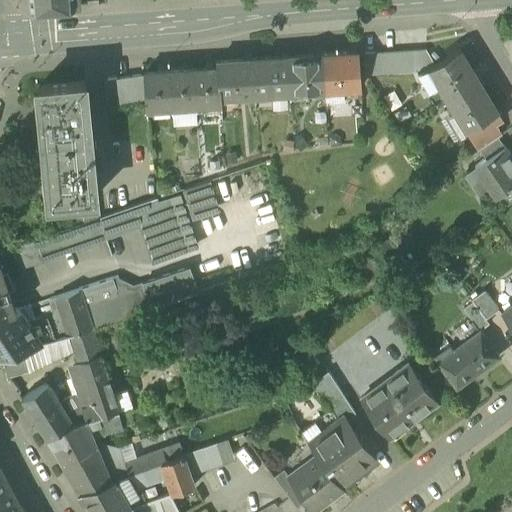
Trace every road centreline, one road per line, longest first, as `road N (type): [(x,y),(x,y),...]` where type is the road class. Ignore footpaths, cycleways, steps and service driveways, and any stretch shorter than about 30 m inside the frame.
road 1 (secondary): [(464,1),(0,41)]
road 2 (residential): [(365,511),(511,404)]
